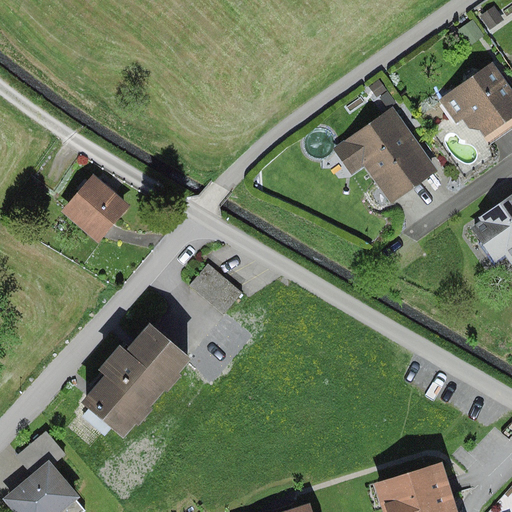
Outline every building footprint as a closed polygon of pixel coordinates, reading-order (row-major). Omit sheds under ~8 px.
[(494,7),(480,16),(490,30),(503,21),(494,7)] [(473,21),(458,31),(469,47),(484,37),(473,21)] [(511,90),(493,62),(437,100),(455,125),(463,120),(469,129),(480,130),(489,143),(511,127),(511,90)] [(392,109),(337,151),(352,176),(365,166),(392,203),(435,169),(392,109)] [(94,177),(63,212),(100,243),(131,208),(94,177)] [(484,222),(473,229),(495,262),(506,255),(511,264),(511,195),(480,216),(484,222)] [(208,265),(191,285),(224,314),(241,294),(208,265)] [(105,378),(83,403),(123,438),(192,360),(151,324),(127,352),(120,346),(98,371),(105,378)] [(17,456),(32,475),(49,462),(62,451),(47,432),(17,456)] [(32,475),(3,499),(13,511),(62,511),(80,498),(49,462),(32,475)] [(441,463),(374,484),(383,511),(456,511),(448,486),(441,463)] [(308,498),(310,505),(312,511),(383,511),(374,484),(372,478),(308,498)]
